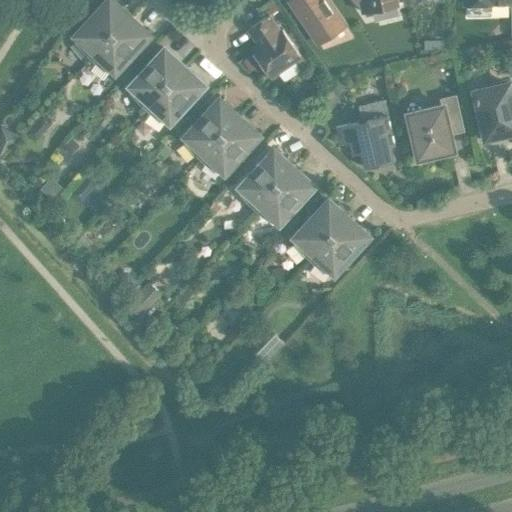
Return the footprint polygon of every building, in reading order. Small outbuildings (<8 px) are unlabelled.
[(130,15),(113,0),(107,0),(75,35),(79,37),(75,41),(86,54),(91,58),(130,15)] [(328,0),(289,0),(319,43),(346,25),(328,0)] [(360,0),(363,12),(399,4),(397,0),(355,0),(356,2),(358,0),(360,0)] [(280,31),(269,14),(249,28),(260,44),(253,49),(271,76),(301,55),(283,29),(280,31)] [(150,34),(130,15),(91,58),(95,62),(109,72),(112,68),(115,71),(150,34)] [(511,38),(500,42),(502,50),(506,53),(511,51),(511,38)] [(445,40),(424,40),(425,48),(446,48),(445,40)] [(185,66),(165,47),(130,85),(133,88),(130,91),(141,104),(145,109),(185,66)] [(250,55),(242,60),(250,71),(257,66),(250,55)] [(205,84),(185,66),(145,109),(150,113),(164,122),(167,119),(170,122),(205,84)] [(338,79),(332,88),(340,94),(346,84),(338,79)] [(511,96),(509,83),(475,91),(476,96),(477,100),(477,99),(487,140),(486,140),(486,141),(500,138),(500,137),(499,134),(511,130),(511,96)] [(443,104),(408,112),(419,157),(454,148),(450,132),(463,129),(455,95),(441,98),(443,104)] [(240,116),(220,98),(185,135),(188,138),(185,141),(196,155),(200,159),(240,116)] [(395,144),(388,114),(385,99),(359,105),(361,115),(359,118),(357,121),(337,126),(341,144),(351,141),(354,153),(362,151),(365,167),(395,160),(391,145),(395,144)] [(260,134),(240,116),(200,159),(205,163),(219,173),(222,169),(225,172),(260,134)] [(294,166),(274,148),(240,186),(243,188),(240,192),(251,205),(255,209),(294,166)] [(314,185),(294,166),(255,209),(259,213),(274,223),(277,219),(280,222),(314,185)] [(349,217),(329,198),(295,236),(298,239),(295,242),(305,255),(310,259),(349,217)] [(369,235),(349,217),(310,259),(314,264),(328,273),(331,270),(335,273),(369,235)] [(140,317),(162,293),(149,281),(126,304),(140,317)]
